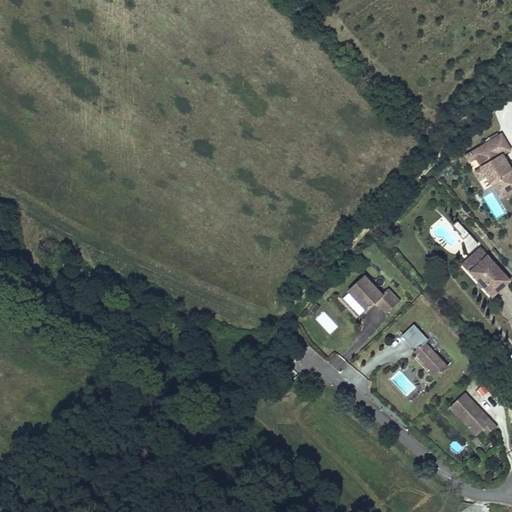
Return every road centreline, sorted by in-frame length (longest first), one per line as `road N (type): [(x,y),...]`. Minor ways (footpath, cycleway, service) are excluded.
road 1 (track): [(511,82),(291,304),(141,511)]
road 2 (residential): [(511,491),(471,491),(310,362)]
